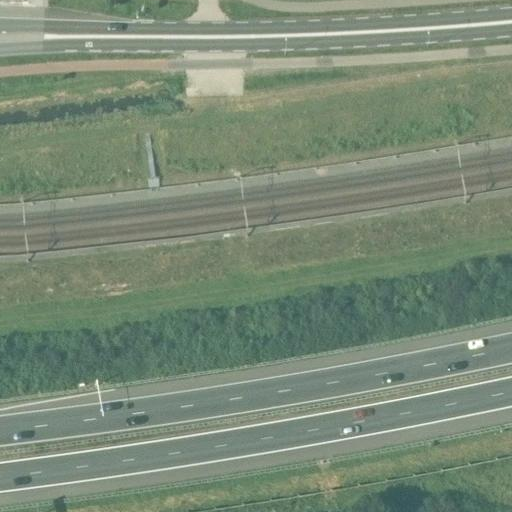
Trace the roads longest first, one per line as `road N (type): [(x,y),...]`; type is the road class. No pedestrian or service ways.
road 1 (motorway): [(0,477),(511,391)]
road 2 (motorway): [(511,348),(162,411),(0,431)]
road 3 (track): [(0,321),(274,290),(511,251)]
road 4 (secondary): [(108,37),(288,37),(511,21)]
